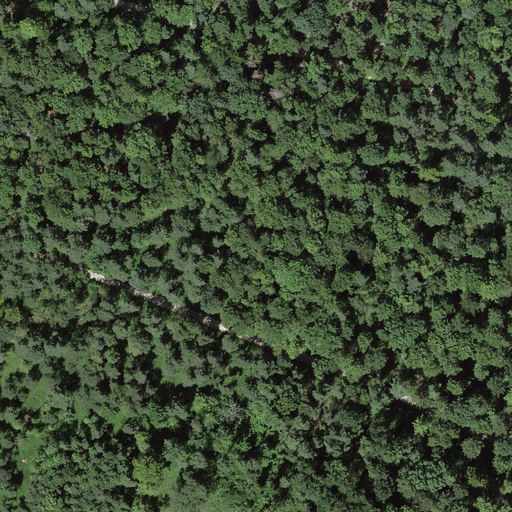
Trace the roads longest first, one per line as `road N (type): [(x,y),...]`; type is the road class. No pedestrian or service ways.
road 1 (track): [(0,240),(369,382),(467,431),(511,440)]
road 2 (track): [(511,112),(93,0)]
